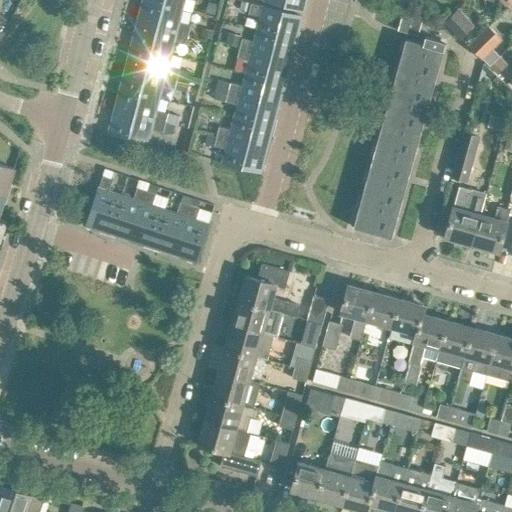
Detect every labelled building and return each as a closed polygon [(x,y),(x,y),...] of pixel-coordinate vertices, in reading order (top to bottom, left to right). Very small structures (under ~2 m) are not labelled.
[(181,22),(184,10),(147,0),(143,0),(138,21),(188,34),(190,24),(181,22)] [(147,0),(184,10),(186,0),(147,0)] [(241,0),(240,8),(249,11),(251,2),(241,0)] [(264,0),(304,10),(306,0),(264,0)] [(209,1),(206,12),(215,14),(218,3),(209,1)] [(296,38),(302,16),(251,2),(249,11),(249,13),(261,16),(257,28),(296,38)] [(447,21),(446,22),(459,36),(460,37),(474,24),(460,9),(447,21)] [(0,36),(11,24),(0,14),(0,36)] [(418,35),(422,20),(403,14),(398,30),(418,35)] [(185,44),(188,34),(138,21),(132,43),(173,54),(176,41),(185,44)] [(492,47),(501,38),(489,25),(469,45),(482,58),(482,57),(490,65),(500,55),(492,47)] [(204,27),(202,36),(211,39),(213,30),(204,27)] [(290,61),(296,38),(257,28),(254,41),(242,38),(240,47),(290,61)] [(413,140),(416,126),(422,128),(426,115),(425,115),(424,115),(420,114),(424,100),(429,102),(433,89),(432,89),(432,90),(427,88),(431,74),(436,76),(440,63),(439,63),(439,64),(434,62),(438,49),(444,50),(446,42),(426,36),(424,43),(406,38),(406,40),(409,40),(405,53),(402,53),(399,65),(401,66),(398,79),(395,78),(391,91),(394,92),(391,105),(388,104),(384,117),(387,118),(383,131),(381,130),(377,143),(380,143),(376,157),(373,156),(370,169),(373,169),(369,183),(366,182),(363,194),(365,195),(362,208),(359,208),(356,220),(358,221),(357,226),(354,225),(354,226),(392,237),(397,218),(396,218),(396,219),(391,217),(395,203),(401,205),(404,192),(403,192),(403,193),(398,191),(402,178),(408,179),(411,167),(410,166),(410,167),(406,166),(409,152),(415,153),(418,141),(417,140),(417,141),(413,140)] [(170,66),(173,54),(132,43),(126,65),(176,78),(179,68),(170,66)] [(285,83),(290,61),(240,47),(237,57),(249,60),(246,73),(285,83)] [(500,55),(490,65),(499,74),(509,64),(500,55)] [(174,88),(176,78),(126,65),(121,87),(161,98),(164,85),(174,88)] [(179,68),(176,78),(189,81),(199,84),(201,77),(191,75),(192,72),(179,68)] [(279,105),(285,83),(246,73),(243,85),(231,82),(228,92),(279,105)] [(176,78),(174,88),(187,91),(189,81),(176,78)] [(219,78),(216,88),(228,92),(231,82),(219,78)] [(158,110),(161,98),(121,87),(115,109),(165,122),(168,113),(158,110)] [(216,88),(214,98),(226,101),(228,92),(216,88)] [(273,127),(279,105),(228,92),(226,101),(238,104),(234,117),(273,127)] [(163,132),(165,122),(115,109),(109,132),(150,143),(153,130),(163,132)] [(170,113),(168,121),(180,124),(182,116),(170,113)] [(267,149),(273,127),(234,117),(231,129),(219,126),(217,136),(267,149)] [(165,122),(163,132),(171,135),(174,125),(165,122)] [(452,175),(467,180),(479,136),(464,132),(452,175)] [(262,172),(267,149),(217,136),(214,145),(226,148),(223,162),(262,172)] [(0,190),(6,193),(14,168),(0,163),(0,190)] [(109,232),(121,194),(109,190),(113,179),(103,175),(87,225),(109,232)] [(140,180),(137,187),(147,190),(149,183),(140,180)] [(149,183),(147,190),(157,193),(159,186),(149,183)] [(472,244),(480,214),(486,193),(460,186),(445,237),(472,244)] [(131,239),(147,190),(137,187),(133,198),(121,194),(109,232),(131,239)] [(152,247),(165,208),(153,204),(157,193),(147,190),(131,239),(152,247)] [(193,197),(191,204),(199,207),(201,200),(193,197)] [(174,254),(191,204),(181,201),(177,212),(165,208),(152,247),(174,254)] [(196,261),(209,223),(196,219),(200,207),(199,207),(191,204),(174,254),(196,261)] [(499,252),(511,209),(498,206),(495,218),(480,214),(472,244),(499,252)] [(272,297),(275,285),(285,288),(290,271),(262,263),(258,279),(246,275),(240,299),(284,311),(297,315),(300,304),(272,297)] [(366,317),(374,291),(349,284),(342,310),(356,314),(350,336),(361,339),(367,317),(366,317)] [(390,324),(398,298),(374,291),(366,317),(367,317),(390,324)] [(323,323),(329,299),(315,295),(308,319),(323,323)] [(417,332),(423,313),(425,306),(398,298),(390,324),(417,332)] [(277,337),(284,311),(240,299),(237,310),(232,308),(228,323),(233,324),(273,336),(277,337)] [(434,359),(445,320),(423,313),(417,332),(415,340),(408,361),(419,365),(422,356),(434,359)] [(320,334),(323,323),(308,319),(305,330),(320,334)] [(342,324),(329,320),(322,346),(335,349),(342,324)] [(459,367),(471,327),(445,320),(434,359),(459,367)] [(267,360),(273,336),(233,324),(226,348),(255,356),(267,360)] [(484,374),(495,333),(471,327),(459,367),(457,375),(469,378),(471,371),(484,374)] [(511,338),(495,333),(484,374),(511,382),(511,379),(511,338)] [(294,356),(298,357),(294,368),(309,372),(316,347),(297,342),(294,356)] [(249,380),(255,356),(226,348),(220,371),(249,380)] [(306,381),(309,372),(294,368),(292,377),(306,381)] [(382,370),(380,379),(389,382),(392,372),(382,370)] [(260,383),(249,380),(220,371),(213,396),(253,407),(260,383)] [(346,391),(349,377),(340,375),(336,388),(346,391)] [(370,397),(373,384),(349,377),(346,391),(370,397)] [(397,405),(400,391),(373,384),(370,397),(397,405)] [(311,387),(306,406),(329,413),(331,408),(335,394),(311,387)] [(289,391),(282,415),(296,419),(302,395),(289,391)] [(425,398),(400,391),(397,405),(421,412),(425,398)] [(340,411),(344,396),(335,394),(331,408),(340,411)] [(253,407),(213,396),(206,420),(246,431),(250,416),(256,418),(259,408),(253,407)] [(370,404),(344,396),(340,411),(366,418),(370,404)] [(445,418),(448,405),(440,403),(437,416),(445,418)] [(391,425),(395,411),(370,404),(366,418),(391,425)] [(474,417),(476,412),(448,405),(445,418),(472,426),(474,417)] [(476,412),(474,417),(483,419),(486,409),(482,408),(477,406),(476,412)] [(416,432),(420,418),(395,411),(391,425),(416,432)] [(293,429),(296,419),(282,415),(279,425),(293,429)] [(497,433),(501,419),(490,417),(486,430),(497,433)] [(510,422),(501,419),(497,433),(507,436),(510,422)] [(245,455),(251,432),(246,431),(206,420),(199,444),(224,451),(220,466),(257,476),(262,460),(245,455)] [(439,438),(443,424),(435,422),(431,436),(439,438)] [(463,445),(467,431),(443,424),(439,438),(463,445)] [(491,453),(495,439),(467,431),(463,445),(491,453)] [(270,464),(282,467),(289,442),(277,439),(270,464)] [(511,458),(511,443),(495,439),(491,453),(511,458)] [(340,503),(348,475),(352,460),(328,453),(324,468),(316,496),(340,503)] [(370,503),(379,467),(368,464),(352,460),(348,475),(340,503),(368,511),(370,503)] [(316,496),(324,468),(300,461),(292,489),(316,496)] [(392,509),(400,481),(404,467),(381,461),(379,467),(370,503),(392,509)] [(444,511),(449,494),(453,480),(442,477),(445,466),(435,463),(431,474),(429,473),(425,488),(418,511),(444,511)] [(402,511),(418,511),(425,488),(429,473),(407,467),(406,468),(404,467),(400,481),(392,509),(402,511)] [(40,511),(45,498),(2,484),(0,490),(0,509),(8,511),(40,511)] [(474,511),(477,502),(449,494),(444,511),(474,511)] [(498,511),(501,504),(478,497),(477,502),(474,511),(498,511)]
